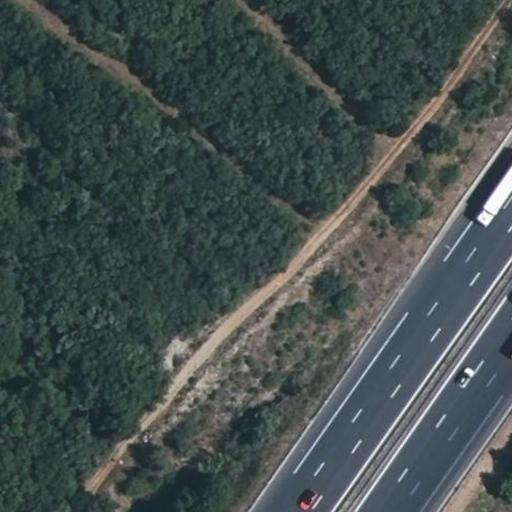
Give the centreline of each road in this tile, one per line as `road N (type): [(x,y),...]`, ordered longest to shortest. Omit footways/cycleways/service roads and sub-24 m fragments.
road 1 (track): [(78,511),(218,335),(403,149),(506,0)]
road 2 (motorway): [(511,208),(297,511)]
road 3 (motorway): [(388,511),(511,336)]
